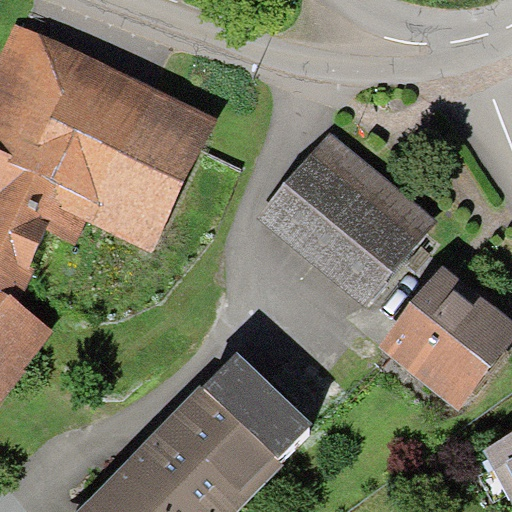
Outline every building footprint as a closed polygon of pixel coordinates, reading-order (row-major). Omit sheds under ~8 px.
[(0,300),(1,299),(18,309),(35,274),(28,271),(47,233),(75,247),(87,224),(152,256),(216,124),(14,27),(0,58),(0,300)] [(328,138),(258,224),(364,310),(434,224),(328,138)] [(446,274),(379,351),(455,415),(511,347),(511,329),(479,302),(446,274)] [(0,408),(27,374),(24,371),(52,334),(18,309),(1,299),(0,300),(0,408)] [(126,469),(85,511),(247,511),(285,473),(280,468),(314,432),(237,359),(202,397),(198,393),(126,469)] [(511,439),(487,453),(511,498),(511,439)]
